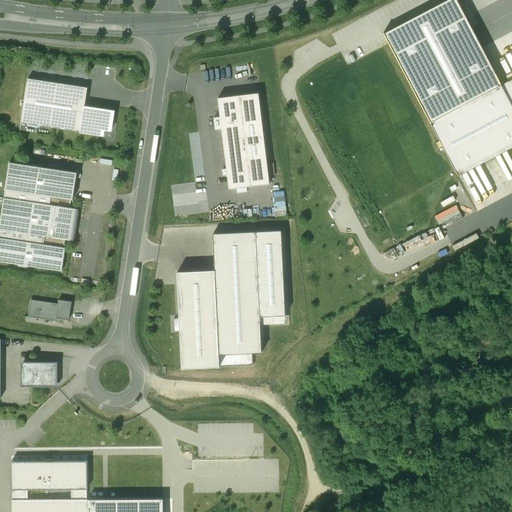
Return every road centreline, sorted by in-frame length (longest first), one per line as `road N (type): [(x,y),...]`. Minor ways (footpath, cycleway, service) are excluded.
road 1 (unclassified): [(164,34),(117,349)]
road 2 (track): [(141,379),(255,392),(277,406),(309,458),(302,511)]
road 3 (unclassified): [(166,18),(0,6)]
road 4 (unclassified): [(0,24),(164,34)]
road 5 (unclassified): [(164,34),(319,0)]
road 6 (unclassified): [(117,349),(97,356),(90,372),(93,389),(107,400),(125,400),(138,388),(141,371),(126,351)]
